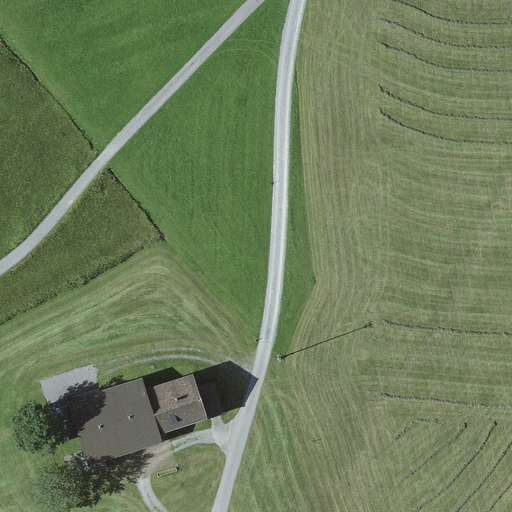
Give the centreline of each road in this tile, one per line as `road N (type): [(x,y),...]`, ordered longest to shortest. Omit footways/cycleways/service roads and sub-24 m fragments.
road 1 (track): [(221,511),(272,325),(299,0)]
road 2 (track): [(258,0),(0,268)]
